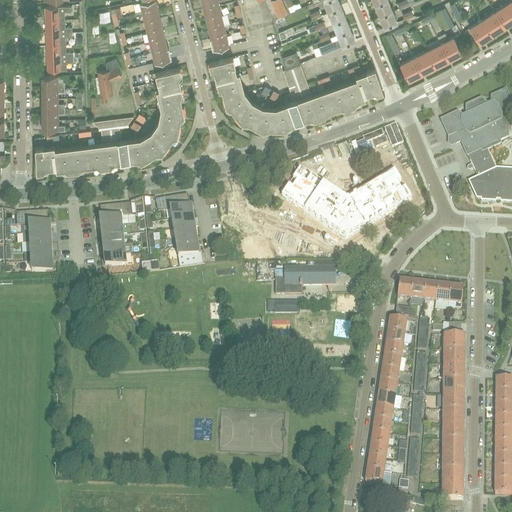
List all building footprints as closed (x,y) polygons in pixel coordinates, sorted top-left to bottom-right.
[(142,12),(158,8),(156,2),(155,2),(154,0),(148,0),(140,2),(142,12)] [(219,5),(217,0),(201,0),(203,9),(219,5)] [(272,0),(280,16),(287,13),(281,0),(257,0),(258,2),(262,0),(272,0)] [(337,0),(325,0),(323,1),(328,12),(341,7),(337,0)] [(374,5),(379,17),(392,11),(387,0),(374,5)] [(408,5),(408,4),(406,0),(405,0),(398,3),(400,9),(408,5)] [(290,7),(292,12),(304,8),(302,2),(290,7)] [(455,3),(449,5),(454,14),(459,11),(458,9),(455,3)] [(511,10),(507,3),(494,11),(504,27),(511,21),(511,10)] [(121,18),(138,14),(136,4),(119,8),(121,18)] [(221,15),(219,5),(203,9),(206,19),(221,15)] [(71,6),(45,7),(45,20),(65,19),(65,12),(71,11),(71,6)] [(332,24),(345,18),(341,7),(328,12),(332,24)] [(160,18),(158,8),(142,12),(145,22),(160,18)] [(445,8),(440,10),(445,19),(450,17),(445,8)] [(321,16),(321,15),(319,10),(310,15),(312,19),(321,16)] [(397,23),(392,11),(379,17),(384,28),(397,23)] [(404,20),(413,16),(411,11),(402,14),(404,20)] [(459,11),(454,14),(458,23),(463,20),(459,11)] [(504,27),(494,11),(482,19),(492,35),(504,27)] [(423,24),(431,20),(434,18),(432,13),(420,19),(423,24)] [(224,25),(221,15),(206,19),(208,29),(224,25)] [(450,17),(445,19),(449,29),(454,26),(450,17)] [(160,18),(145,22),(147,32),(163,28),(160,18)] [(345,18),(332,24),(337,35),(350,29),(345,18)] [(65,19),(45,20),(46,33),(72,32),(72,27),(65,27),(65,19)] [(469,27),(479,43),(492,35),(482,19),(469,27)] [(326,27),(325,26),(323,21),(314,25),(316,31),(326,27)] [(226,35),(224,25),(208,29),(211,39),(226,35)] [(407,31),(405,26),(394,31),(396,36),(407,31)] [(165,38),(163,28),(147,32),(150,42),(165,38)] [(350,29),(337,35),(339,38),(318,47),(321,55),(355,41),(350,29)] [(414,42),(420,39),(415,30),(410,32),(414,42)] [(72,32),(46,33),(46,45),(66,45),(66,37),(72,37),(72,32)] [(330,38),(330,37),(328,32),(319,36),(321,42),(330,38)] [(229,45),(226,35),(211,39),(210,39),(212,49),(229,45)] [(448,60),(462,53),(454,37),(440,44),(448,60)] [(167,48),(165,38),(150,42),(152,52),(169,48),(169,47),(167,48)] [(448,60),(440,44),(427,51),(435,67),(448,60)] [(66,45),(46,45),(47,58),(73,57),(73,52),(66,52),(66,45)] [(169,48),(152,52),(155,62),(170,59),(169,55),(171,55),(169,48)] [(435,67),(427,51),(413,57),(421,74),(435,67)] [(284,69),(285,70),(300,64),(296,52),(282,57),(284,69)] [(73,57),(47,58),(47,71),(67,70),(67,62),(73,62),(73,57)] [(249,103),(241,92),(237,76),(234,76),(231,66),(235,66),(233,57),(209,63),(210,68),(214,70),(218,86),(221,88),(226,107),(230,108),(242,123),(246,122),(263,131),(266,128),(286,130),(286,129),(288,126),(311,117),(314,119),(325,116),(325,115),(326,112),(341,106),(345,108),(355,105),(355,104),(357,101),(365,98),(364,95),(374,92),(377,93),(377,94),(383,92),(374,68),(366,71),(367,74),(360,77),(361,80),(312,97),(300,64),(285,70),(283,71),(294,104),(276,110),(262,109),(249,103)] [(421,74),(413,57),(400,64),(408,81),(421,74)] [(111,81),(121,76),(118,69),(121,68),(116,58),(106,63),(107,70),(98,71),(101,93),(102,102),(107,101),(106,96),(113,95),(111,81)] [(359,66),(348,70),(349,74),(361,69),(359,66)] [(91,122),(93,123),(98,127),(99,130),(101,130),(103,145),(52,152),(51,149),(43,150),(43,146),(35,147),(36,172),(43,171),(45,168),(56,167),(56,170),(64,169),(67,171),(78,170),(81,167),(96,165),(100,167),(110,166),(113,162),(137,159),(140,162),(157,152),(161,153),(172,137),(176,136),(177,136),(180,117),(184,115),(180,96),(182,93),(178,77),(180,73),(179,68),(155,73),(157,82),(160,81),(163,91),(160,92),(164,108),(161,122),(153,133),(141,140),(121,143),(119,128),(128,127),(128,123),(133,116),(133,117),(92,122),(91,121),(91,122)] [(42,87),(64,87),(64,82),(58,82),(58,76),(41,76),(42,87)] [(329,76),(317,81),(318,84),(330,80),(329,76)] [(265,86),(261,93),(267,96),(270,89),(265,86)] [(42,98),(58,98),(58,92),(64,92),(64,87),(42,87),(42,98)] [(275,100),(279,93),(273,90),(270,97),(275,100)] [(469,166),(471,170),(473,169),(478,180),(470,184),(469,182),(475,197),(476,197),(476,198),(477,198),(477,199),(478,199),(479,199),(481,199),(481,201),(495,202),(496,200),(500,201),(501,202),(511,203),(511,170),(496,169),(487,150),(500,144),(499,142),(508,138),(508,122),(506,122),(506,108),(511,104),(511,103),(511,98),(510,100),(506,90),(491,97),(491,104),(488,105),(481,99),(466,106),(466,116),(463,117),(458,113),(441,121),(450,140),(453,139),(456,145),(460,142),(471,165),(469,166)] [(42,109),(64,109),(64,104),(58,104),(58,98),(42,98),(42,109)] [(42,120),(58,120),(58,114),(64,114),(64,109),(42,109),(42,120)] [(143,123),(146,118),(140,113),(136,118),(143,123)] [(42,131),(64,131),(64,125),(58,125),(58,120),(42,120),(42,131)] [(137,131),(141,126),(135,121),(131,126),(137,131)] [(300,168),(281,197),(345,240),(412,200),(395,171),(346,200),(300,168)] [(250,190),(252,201),(259,200),(257,189),(250,190)] [(158,212),(170,210),(189,207),(187,195),(176,197),(176,198),(173,199),(173,197),(156,200),(158,212)] [(120,217),(132,216),(131,203),(114,205),(114,207),(111,207),(111,206),(100,207),(101,219),(120,217)] [(170,210),(171,220),(192,216),(191,210),(190,210),(189,207),(170,210)] [(48,223),(47,211),(36,212),(36,213),(33,213),(33,212),(16,213),(17,226),(25,225),(29,225),(48,223)] [(193,222),(192,216),(171,220),(173,229),(192,226),(192,223),(193,222)] [(121,227),(120,217),(101,219),(101,222),(100,222),(100,229),(121,227)] [(25,225),(28,225),(29,234),(50,233),(50,227),(48,227),(48,223),(29,225),(25,225)] [(173,229),(175,238),(195,235),(194,229),(193,229),(192,226),(173,229)] [(103,235),(103,238),(122,236),(121,227),(100,229),(101,235),(103,235)] [(50,233),(29,234),(30,244),(49,243),(49,239),(50,239),(50,233)] [(175,238),(176,248),(195,245),(195,242),(196,241),(195,235),(175,238)] [(123,246),(122,236),(103,238),(103,241),(102,241),(102,248),(123,246)] [(49,243),(30,244),(30,253),(51,252),(51,246),(49,246),(49,243)] [(196,248),(195,245),(176,248),(178,258),(201,254),(200,247),(196,248)] [(124,255),(123,246),(102,248),(103,254),(105,254),(105,257),(124,255)] [(260,248),(228,248),(228,261),(260,261),(260,248)] [(51,252),(30,253),(31,263),(50,262),(50,259),(51,259),(51,252)] [(124,255),(105,257),(105,260),(102,261),(102,268),(126,265),(124,255)] [(50,262),(31,263),(31,273),(55,272),(54,265),(50,265),(50,262)] [(155,262),(150,262),(151,272),(159,271),(158,262),(155,262)] [(281,262),(270,262),(270,270),(281,270),(281,262)] [(335,286),(334,268),(285,268),(285,271),(275,271),(275,295),(302,295),(302,286),(335,286)] [(269,287),(270,275),(260,274),(258,286),(269,287)] [(412,282),(399,281),(397,297),(410,299),(412,282)] [(425,284),(412,282),(410,299),(423,300),(425,284)] [(437,285),(425,284),(423,300),(435,301),(437,285)] [(435,301),(448,303),(450,286),(437,285),(435,301)] [(461,309),(461,304),(463,288),(450,286),(448,303),(456,304),(455,308),(461,309)] [(274,302),(274,314),(298,314),(298,302),(274,302)] [(222,304),(223,315),(231,315),(230,303),(222,304)] [(311,308),(315,319),(328,315),(324,303),(311,308)] [(408,316),(409,308),(396,307),(395,315),(408,316)] [(404,334),(406,321),(389,318),(387,331),(404,334)] [(432,332),(447,332),(447,323),(443,323),(443,325),(433,325),(432,332)] [(461,332),(461,323),(447,323),(447,332),(461,332)] [(387,331),(386,344),(402,346),(404,334),(387,331)] [(444,335),(444,350),(464,351),(464,336),(444,335)] [(384,357),(400,359),(402,351),(406,352),(406,347),(402,346),(386,344),(384,357)] [(444,350),(443,365),(464,366),(464,351),(444,350)] [(420,369),(420,377),(419,384),(419,392),(423,392),(426,354),(422,354),(421,361),(416,361),(416,369),(420,369)] [(384,357),(382,369),(399,372),(400,359),(384,357)] [(443,365),(443,380),(464,381),(464,366),(443,365)] [(382,369),(380,382),(397,384),(399,372),(382,369)] [(511,392),(511,379),(496,379),(496,392),(511,392)] [(443,380),(443,395),(464,396),(464,381),(443,380)] [(397,384),(380,382),(378,394),(395,397),(397,384)] [(511,392),(496,392),(495,405),(511,405),(511,392)] [(395,397),(378,394),(376,407),(393,410),(395,397)] [(443,395),(443,410),(463,410),(464,396),(443,395)] [(423,397),(420,396),(418,396),(418,404),(413,404),(412,412),(417,412),(416,420),(412,419),(411,427),(416,427),(415,435),(420,435),(423,397)] [(511,405),(495,405),(495,418),(511,418),(511,416),(511,405)] [(376,407),(374,420),(391,422),(393,410),(376,407)] [(443,410),(443,425),(463,425),(463,410),(443,410)] [(495,418),(495,430),(511,431),(511,418),(495,418)] [(374,420),(372,432),(389,435),(391,422),(374,420)] [(443,425),(443,440),(463,440),(463,425),(443,425)] [(511,431),(495,430),(495,443),(511,443),(511,431)] [(372,432),(372,433),(371,445),(387,447),(389,435),(372,432)] [(414,455),(413,463),(412,470),(412,478),(416,478),(419,440),(415,440),(414,448),(410,447),(409,455),(414,455)] [(443,440),(442,455),(463,455),(463,440),(443,440)] [(495,443),(495,456),(511,456),(511,443),(495,443)] [(371,445),(370,445),(369,458),(385,460),(387,447),(371,445)] [(442,470),(463,470),(463,455),(442,455),(442,470)] [(495,456),(495,469),(511,469),(511,456),(495,456)] [(369,458),(367,470),(383,473),(385,460),(369,458)] [(495,469),(495,481),(511,482),(511,469),(495,469)] [(367,470),(367,471),(365,483),(382,486),(383,473),(367,470)] [(442,470),(442,485),(463,485),(463,470),(442,470)] [(495,481),(495,482),(494,495),(511,495),(511,482),(495,481)] [(442,485),(442,500),(462,500),(463,485),(442,485)] [(410,509),(412,500),(375,495),(374,507),(390,509),(390,504),(400,505),(400,507),(410,509)]
